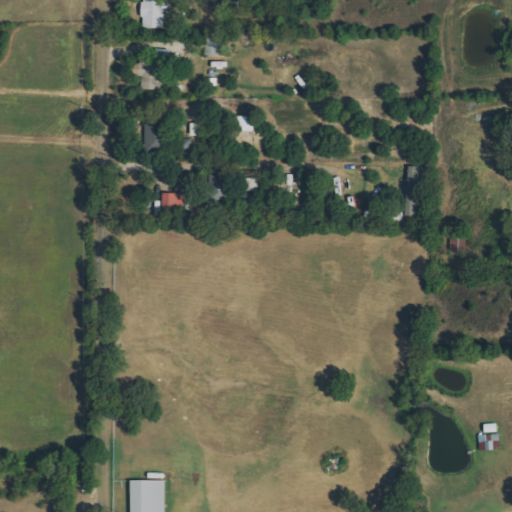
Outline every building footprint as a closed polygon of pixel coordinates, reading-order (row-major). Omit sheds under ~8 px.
[(146,0),(146,28),(167,29),(167,0),(146,0)] [(226,35),(208,36),(209,56),(227,56),(226,35)] [(162,90),(163,58),(142,57),(142,64),(136,64),(136,76),(146,76),(146,89),(162,90)] [(257,131),(257,116),(240,116),(239,131),(257,131)] [(194,136),(206,137),(207,123),(194,123),(194,136)] [(166,124),(149,124),(149,153),(167,153),(166,124)] [(193,138),(183,140),(186,154),(196,152),(193,138)] [(420,217),(422,167),(409,166),(408,216),(420,217)] [(227,205),(228,175),(211,175),(210,204),(227,205)] [(195,194),(165,193),(165,212),(194,213),(195,194)] [(468,232),(453,231),(453,254),(468,254),(468,232)] [(168,511),(169,480),(134,480),(133,511),(168,511)]
